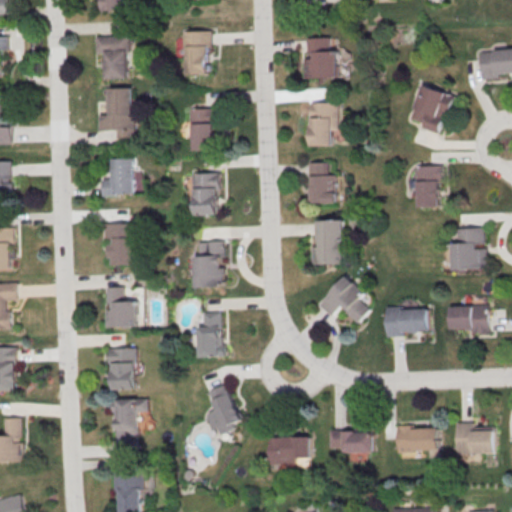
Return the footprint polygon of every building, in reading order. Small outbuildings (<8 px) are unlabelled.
[(0,0),(0,13),(9,13),(8,0),(0,0)] [(127,0),(128,12),(106,13),(105,0),(127,0)] [(184,34),(213,33),(213,50),(210,50),(211,76),(188,77),(187,50),(185,51),(184,34)] [(0,37),(9,37),(10,52),(3,52),(4,79),(0,79),(0,37)] [(99,39),(132,37),(132,53),(130,53),(131,80),(108,81),(107,54),(99,54),(99,39)] [(308,39),(331,38),(332,53),(340,52),(341,79),(306,81),(305,60),(309,60),(308,39)] [(481,54),(511,51),(511,75),(499,76),(499,79),(483,81),(481,54)] [(425,85),(456,97),(449,115),(444,113),(443,117),(445,118),(439,135),(423,129),(425,124),(411,118),(425,85)] [(104,134),(137,132),(136,117),(134,117),(133,90),(110,90),(111,118),(104,118),(104,134)] [(0,143),(13,143),(13,126),(4,126),(3,95),(0,95),(0,143)] [(313,104),(340,104),(340,132),(335,132),(335,148),(314,148),(313,104)] [(192,110),(221,109),(221,126),(218,126),(219,152),(196,153),(195,127),(193,127),(192,110)] [(114,161),(136,160),(137,196),(105,197),(104,181),(115,180),(114,161)] [(0,162),(13,162),(15,205),(0,205),(0,162)] [(310,164),(329,163),(330,176),(338,176),(339,205),(314,206),(313,179),(311,179),(310,164)] [(416,167),(443,166),(444,183),(440,183),(441,209),(420,209),(419,184),(417,184),(416,167)] [(193,175),(222,174),(223,191),(219,191),(220,217),(197,218),(196,191),(194,191),(193,175)] [(316,222),(344,221),(346,266),(314,267),(313,248),(317,248),(316,222)] [(108,226),(140,225),(141,241),(138,241),(139,268),(117,269),(116,242),(108,242),(108,226)] [(0,229),(17,229),(17,245),(15,245),(16,273),(0,273),(0,229)] [(457,230),(485,229),(485,250),(488,250),(488,270),(454,271),(454,245),(458,245),(457,230)] [(197,286),(226,285),(225,240),(196,241),(197,286)] [(319,306),(347,277),(366,295),(361,300),(371,310),(359,324),(347,313),(348,312),(343,307),(332,319),(319,306)] [(0,285),(19,285),(20,302),(8,302),(9,314),(14,313),(14,332),(0,332),(0,285)] [(109,288),(127,288),(127,303),(141,303),(142,329),(109,330),(108,312),(113,312),(112,306),(109,306),(109,288)] [(452,309),(470,309),(470,306),(490,306),(491,334),(474,335),(474,331),(452,332),(452,309)] [(387,308),(404,308),(404,312),(429,311),(430,333),(405,334),(406,338),(388,338),(387,308)] [(205,314),(223,313),(224,342),(222,342),(222,346),(227,346),(227,357),(222,358),(222,359),(202,360),(201,329),(206,329),(205,314)] [(0,348),(19,348),(20,366),(17,366),(18,394),(0,394),(0,348)] [(111,350),(140,350),(141,366),(138,366),(139,393),(117,393),(116,366),(112,366),(111,350)] [(222,434),(238,427),(236,423),(244,419),(227,383),(209,391),(218,409),(206,414),(213,429),(219,426),(222,434)] [(116,402),(150,401),(150,413),(140,413),(141,437),(136,437),(136,445),(118,446),(116,402)] [(5,419),(23,419),(23,444),(25,444),(26,463),(0,463),(0,438),(6,438),(5,419)] [(458,424),(458,456),(496,455),(495,428),(474,428),(474,423),(458,424)] [(399,426),(400,453),(441,451),(440,430),(415,431),(415,426),(399,426)] [(345,452),(375,451),(375,429),(330,430),(331,447),(344,447),(345,452)] [(296,457),(312,456),(312,435),(270,437),(271,464),(296,463),(296,457)] [(112,476),(145,475),(146,490),(143,491),(143,511),(121,511),(121,492),(113,492),(112,476)] [(0,511),(0,501),(21,496),(25,511),(0,511)]
